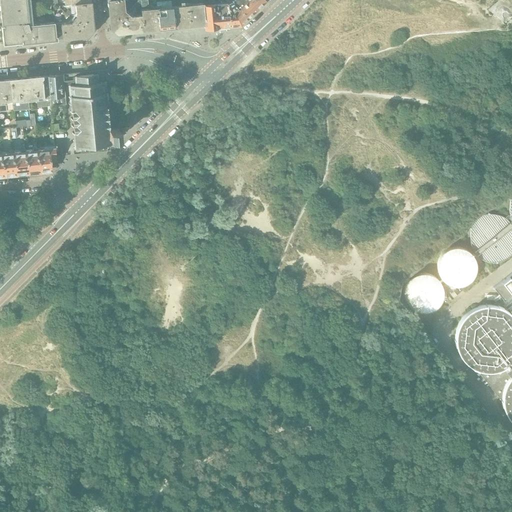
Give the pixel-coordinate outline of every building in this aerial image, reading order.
[(33,42),(56,39),(54,24),(54,23),(32,25),(32,26),(29,27),(26,0),(0,0),(3,26),(1,26),(3,44),(33,41),(33,42)] [(144,31),(141,1),(140,0),(138,0),(138,1),(135,5),(136,16),(129,17),(124,13),(122,0),(121,0),(108,1),(110,28),(117,33),(144,31)] [(174,27),(172,8),(149,10),(147,0),(141,1),(144,31),(174,27)] [(228,27),(226,6),(224,0),(218,0),(219,3),(214,3),(217,28),(228,27)] [(248,18),(234,2),(232,0),(224,0),(226,6),(228,27),(239,26),(241,25),(248,18)] [(257,10),(247,0),(232,0),(234,2),(248,18),(257,10)] [(264,0),(247,0),(257,10),(264,3),(264,0)] [(93,29),(90,3),(75,4),(76,18),(74,21),(72,22),(61,24),(54,24),(56,39),(63,39),(87,36),(90,33),(93,29)] [(217,28),(214,3),(202,5),(204,24),(205,27),(207,29),(217,28)] [(204,24),(202,5),(172,8),(174,27),(204,24)] [(508,11),(505,9),(502,8),(498,9),(496,11),(494,13),(494,16),(494,20),(496,23),(497,24),(499,24),(501,25),(504,25),(507,24),(509,21),(510,18),(510,13),(508,11)] [(61,93),(61,84),(63,83),(63,81),(62,75),(48,76),(50,99),(65,98),(64,92),(61,93)] [(109,115),(108,110),(109,109),(109,108),(108,109),(107,103),(109,102),(109,101),(107,101),(107,96),(108,95),(108,94),(107,94),(106,84),(107,84),(107,83),(98,84),(98,76),(99,76),(98,75),(76,77),(76,78),(73,78),(73,80),(63,81),(63,83),(69,83),(69,85),(68,86),(68,87),(69,87),(70,97),(69,97),(69,98),(70,98),(71,105),(70,105),(70,106),(71,106),(71,112),(70,112),(70,113),(72,113),(72,118),(71,119),(71,120),(72,120),(73,126),(72,126),(72,127),(73,127),(74,132),(72,133),(72,134),(74,134),(74,140),(73,140),(73,142),(74,142),(75,147),(73,147),(73,149),(78,148),(79,151),(108,148),(108,145),(113,145),(113,143),(111,144),(110,139),(119,138),(118,129),(110,130),(109,123),(111,123),(111,122),(109,122),(109,117),(110,116),(110,115),(109,115)] [(50,99),(48,76),(40,77),(43,100),(50,99)] [(43,100),(40,77),(10,80),(13,103),(43,100)] [(0,104),(13,103),(10,80),(0,81),(0,104)] [(56,162),(55,157),(54,148),(37,149),(39,172),(40,173),(51,172),(50,163),(56,162)] [(39,172),(37,149),(25,151),(27,173),(29,175),(33,174),(34,171),(39,171),(39,172)] [(27,173),(25,151),(13,152),(16,174),(17,176),(22,175),(23,173),(27,172),(27,173)] [(16,174),(13,152),(1,153),(3,175),(5,177),(10,177),(11,174),(15,173),(16,174)] [(511,240),(511,236),(511,235),(511,231),(508,227),(506,224),(503,221),(499,219),(496,218),(490,218),(487,218),(482,220),(479,221),(476,225),(474,227),(472,231),(471,235),(470,239),(471,243),(472,246),(474,250),(476,253),(479,255),(482,258),(486,259),(490,259),(494,259),(498,258),(503,256),(506,254),(508,251),(510,247),(511,243),(511,240)] [(477,267),(476,263),(475,259),(474,256),(471,252),(468,249),(464,247),(460,246),(456,246),(451,246),(448,247),(444,249),(441,252),(438,255),(437,258),(435,262),(435,267),(435,270),(436,274),(438,278),(440,281),(443,283),(447,286),(450,287),(455,288),(458,287),(463,286),(467,284),(470,282),(472,279),(475,275),(476,271),(477,267)] [(440,294),(439,290),(438,285),(436,282),(433,279),(429,276),(425,274),(421,273),(417,273),(413,274),(409,275),(406,277),(403,280),(400,284),(399,287),(398,291),(398,295),(398,299),(400,303),(402,306),(405,309),(407,311),(411,313),(416,315),(419,315),(423,314),(427,313),(430,311),(434,308),(436,305),(438,302),(439,298),(440,294)] [(511,273),(493,288),(501,298),(492,306),(487,306),(482,306),(477,307),(472,309),(468,312),(467,313),(464,316),(460,320),(458,325),(456,330),(455,335),(455,340),(454,340),(455,347),(456,346),(457,351),(459,356),(462,360),(466,364),(470,367),(473,368),(472,369),(478,371),(479,371),(479,372),(478,372),(500,400),(501,400),(502,400),(501,400),(502,407),(502,406),(504,411),(506,416),(509,420),(511,422),(511,273)] [(457,296),(451,288),(450,287),(448,287),(447,287),(445,288),(444,289),(444,291),(445,293),(451,300),(457,296)]
